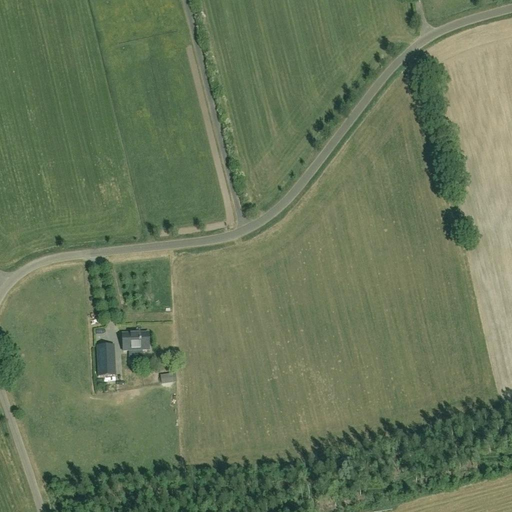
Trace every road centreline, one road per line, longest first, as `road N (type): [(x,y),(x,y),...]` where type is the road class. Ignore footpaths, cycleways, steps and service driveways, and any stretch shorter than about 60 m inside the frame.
road 1 (unclassified): [(0,295),(21,271),(65,255),(209,240),(252,226),(284,202),(411,50),(441,30),(511,8)]
road 2 (unclassified): [(42,511),(0,389)]
